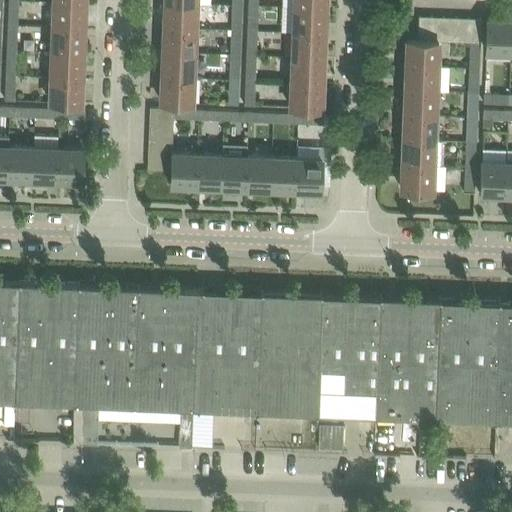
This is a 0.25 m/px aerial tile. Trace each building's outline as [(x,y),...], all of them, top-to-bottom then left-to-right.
[(8,0),(8,14),(18,15),(18,0),(8,0)] [(53,0),(52,25),(84,26),(85,1),(53,0)] [(165,0),(164,25),(195,26),(196,2),(165,0)] [(232,3),(232,19),(241,19),(242,3),(241,3),(232,3)] [(248,4),(247,29),(256,29),(257,29),(258,4),(257,4),(248,4)] [(294,6),(293,30),(325,32),(326,7),(294,6)] [(418,14),(417,38),(430,38),(431,15),(418,14)] [(431,15),(430,38),(438,39),(442,39),(443,15),(431,15)] [(443,15),(442,39),(455,39),(456,16),(443,15)] [(456,16),(455,39),(467,40),(468,16),(456,16)] [(468,16),(467,40),(480,40),(481,17),(468,16)] [(486,49),(511,50),(511,25),(511,18),(487,18),(486,49)] [(52,25),(51,50),(83,51),(84,26),(52,25)] [(164,25),(163,50),(194,51),(195,26),(164,25)] [(293,30),(292,55),(324,56),(325,32),(293,30)] [(8,32),(7,48),(17,48),(17,33),(8,32)] [(231,37),(230,53),(239,53),(240,53),(241,37),(240,37),(231,37)] [(247,38),(246,53),(255,54),(256,54),(257,38),(256,38),(247,38)] [(406,38),(405,63),(437,64),(438,39),(430,38),(417,38),(406,38)] [(470,42),(470,57),(479,58),(480,42),(470,42)] [(7,48),(6,64),(16,64),(17,48),(7,48)] [(51,50),(50,75),(82,76),(83,51),(51,50)] [(163,50),(162,75),(193,76),(194,51),(163,50)] [(230,53),(230,68),(239,69),(240,53),(239,53),(230,53)] [(246,53),(246,69),(255,69),(255,70),(256,54),(255,54),(246,53)] [(292,55),(291,80),(323,81),(324,56),(292,55)] [(405,63),(404,88),(436,89),(437,64),(405,63)] [(82,76),(50,75),(49,100),(81,101),(82,76)] [(193,76),(162,75),(161,100),(192,101),(193,76)] [(469,75),(468,90),(478,91),(478,75),(469,75)] [(245,78),(244,103),(254,104),(255,79),(254,78),(245,78)] [(323,81),(291,80),(290,105),(322,106),(323,81)] [(6,83),(5,98),(15,99),(15,83),(6,83)] [(229,86),(228,103),(237,103),(238,103),(238,87),(229,86)] [(404,88),(403,113),(435,114),(436,89),(404,88)] [(468,90),(468,106),(477,106),(478,91),(468,90)] [(485,91),(484,102),(500,102),(500,92),(485,91)] [(19,104),(18,115),(34,116),(35,105),(19,104)] [(35,105),(34,116),(49,116),(49,105),(35,105)] [(148,105),(148,118),(173,119),(173,106),(148,105)] [(175,106),(175,117),(189,118),(190,107),(175,106)] [(69,116),(85,117),(85,108),(70,107),(69,116)] [(199,107),(198,118),(223,119),(224,108),(199,107)] [(484,118),(508,119),(509,108),(484,107),(484,118)] [(224,108),(223,119),(239,119),(239,109),(224,108)] [(257,110),(257,120),(273,121),(273,110),(257,110)] [(273,110),(273,121),(289,121),(289,111),(273,110)] [(308,122),(324,122),(324,113),(308,112),(308,122)] [(403,113),(402,137),(434,139),(435,114),(403,113)] [(148,118),(148,130),(172,131),(173,119),(148,118)] [(467,124),(466,140),(476,140),(477,125),(467,124)] [(148,130),(147,142),(172,143),(172,131),(148,130)] [(0,175),(7,175),(8,144),(9,144),(9,135),(0,134),(0,175)] [(402,137),(401,162),(433,164),(434,139),(402,137)] [(466,140),(466,156),(475,156),(476,140),(466,140)] [(147,142),(147,155),(171,156),(172,150),(172,143),(147,142)] [(222,152),(221,184),(246,185),(247,153),(247,144),(222,143),(222,152)] [(7,175),(32,176),(33,145),(8,144),(7,175)] [(32,176),(57,177),(58,146),(33,145),(32,176)] [(58,146),(57,177),(82,179),(83,147),(58,146)] [(170,182),(196,183),(197,151),(172,150),(171,156),(171,168),(170,182)] [(196,183),(221,184),(222,152),(197,151),(196,183)] [(246,185),(270,186),(272,154),(247,153),(246,185)] [(270,186),(295,187),(296,155),(272,154),(270,186)] [(146,167),(171,168),(171,156),(147,155),(146,167)] [(296,155),(295,187),(321,188),(322,156),(296,155)] [(481,159),(480,191),(505,192),(507,160),(481,159)] [(433,164),(401,162),(400,188),(432,189),(433,164)] [(464,190),(474,190),(475,175),(465,175),(464,190)] [(19,278),(0,277),(0,397),(74,401),(79,279),(78,279),(78,281),(21,278),(21,276),(19,276),(19,278)] [(75,401),(73,441),(79,441),(79,440),(79,441),(80,440),(83,440),(83,441),(88,441),(90,401),(199,406),(204,284),(202,284),(202,286),(201,286),(159,284),(154,284),(139,283),(139,281),(137,281),(137,283),(101,282),(97,282),(80,281),(80,279),(79,279),(74,401),(75,401)] [(263,287),(262,287),(262,288),(205,286),(205,284),(204,284),(199,406),(258,408),(263,287)] [(322,289),(321,289),(320,290),(264,288),(264,287),(263,287),(258,408),(317,411),(322,289)] [(381,291),(380,291),(380,293),(323,290),(323,289),(322,289),(317,411),(376,413),(381,291)] [(381,291),(376,413),(422,415),(420,438),(435,438),(436,415),(441,294),(439,294),(439,295),(383,293),(383,292),(381,291)] [(511,297),(501,298),(501,296),(499,296),(499,298),(442,295),(442,294),(441,294),(436,415),(511,418),(511,297)] [(179,429),(179,445),(180,445),(191,446),(192,429),(193,405),(180,405),(179,429)]
